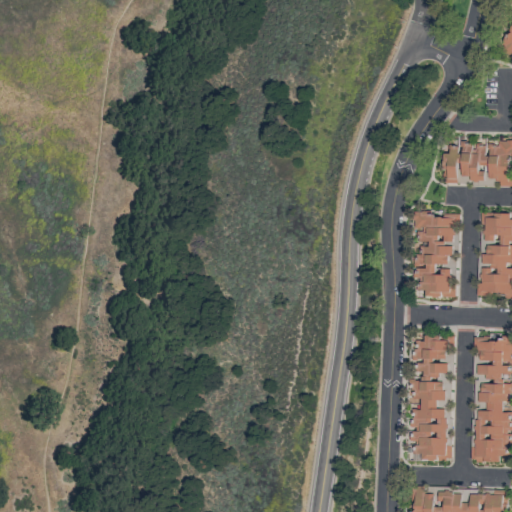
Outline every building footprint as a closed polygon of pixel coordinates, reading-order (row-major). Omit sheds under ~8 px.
[(458,175),(470,177),(469,178),(497,184),(497,185),(510,188),(511,180),(511,176),(507,175),(510,156),(511,156),(511,141),(498,139),(497,148),(461,140),(460,148),(450,146),(448,154),(444,153),(439,179),(456,182),(458,175)] [(476,295),(506,296),(506,298),(511,298),(511,219),(509,219),(510,214),(481,212),(480,246),(487,246),(487,254),(482,254),(481,284),(476,283),(476,295)] [(455,298),(456,259),(457,259),(458,215),(415,214),(414,243),(413,278),(423,279),(422,297),(455,298)] [(455,335),(424,334),(424,341),(414,341),(413,361),(423,358),(423,360),(423,380),(408,380),(413,399),(421,399),(421,410),(412,409),(411,441),(416,442),(418,450),(421,454),(421,460),(455,461),(442,409),(437,409),(437,402),(447,400),(442,382),(431,381),(430,378),(449,373),(453,373),(453,366),(449,349),(454,348),(455,335)] [(511,339),(474,337),(473,351),(480,349),(480,360),(478,364),(477,377),(480,386),(479,402),(487,403),(486,411),(477,410),(473,461),(499,463),(500,456),(510,457),(511,434),(511,430),(511,427),(511,412),(503,411),(503,403),(511,399),(511,382),(508,382),(509,368),(508,363),(511,363),(511,339)] [(508,511),(505,490),(469,495),(470,501),(463,502),(461,491),(436,494),(436,493),(424,494),(423,487),(413,488),(416,511),(508,511)]
